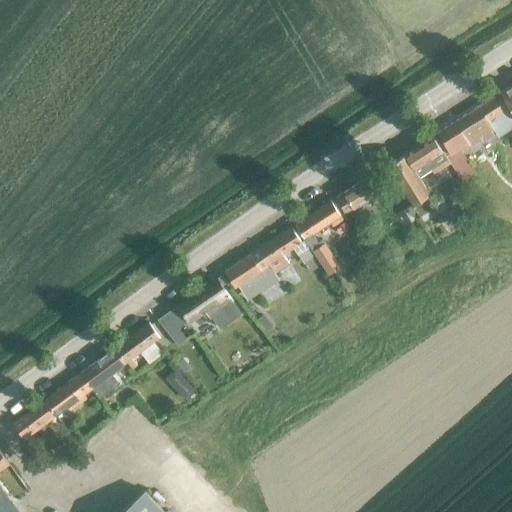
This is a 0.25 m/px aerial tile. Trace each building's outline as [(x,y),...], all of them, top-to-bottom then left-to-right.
[(511,83),(499,92),(511,111),(511,83)] [(511,126),(511,111),(499,92),(437,132),(446,146),(440,149),(446,157),(460,181),(475,172),(458,146),(464,143),(467,146),(479,139),(480,141),(494,132),(497,136),(511,126)] [(431,135),(386,164),(411,204),(429,192),(418,175),(446,157),(440,149),(431,135)] [(345,213),(383,188),(373,172),(335,197),(345,213)] [(330,200),(295,223),(308,244),(310,247),(315,255),(321,264),(334,256),(323,239),(318,242),(312,233),(335,218),(337,222),(342,218),(330,200)] [(345,221),(340,224),(344,231),(349,227),(345,221)] [(258,249),(273,270),(274,272),(288,263),(282,255),(300,242),(289,226),(257,248),(258,249)] [(315,255),(310,247),(308,244),(296,253),(302,263),(315,255)] [(258,249),(225,272),(235,286),(236,285),(248,278),(259,294),(279,281),(274,272),(273,270),(258,249)] [(216,278),(177,305),(187,320),(203,310),(208,317),(210,316),(217,327),(226,321),(239,312),(232,301),(222,286),(226,283),(221,277),(217,280),(216,278)] [(262,315),(256,319),(269,336),(275,331),(262,315)] [(148,322),(115,347),(126,361),(131,369),(136,365),(131,358),(159,337),(148,322)] [(118,384),(110,373),(126,361),(115,347),(80,373),(92,388),(99,398),(118,384)] [(190,366),(182,357),(175,363),(183,372),(190,366)] [(80,373),(44,400),(55,415),(66,406),(70,410),(86,398),(83,395),(92,388),(80,373)] [(185,379),(175,389),(186,399),(196,390),(185,379)] [(55,415),(44,400),(13,424),(23,438),(55,415)] [(0,511),(20,511),(0,484),(0,468),(8,463),(9,462),(0,449),(0,511)] [(163,511),(144,490),(119,511),(163,511)]
